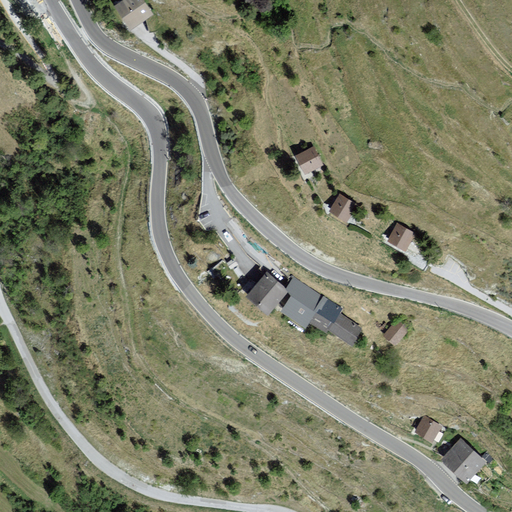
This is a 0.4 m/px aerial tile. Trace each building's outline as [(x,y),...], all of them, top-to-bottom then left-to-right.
[(143,0),(124,0),(116,5),(133,29),(153,14),(143,0)] [(313,148),(298,156),(307,174),(323,166),(313,148)] [(343,195),(333,210),(351,221),(361,206),(343,195)] [(418,233),(398,224),(391,241),(410,250),(418,233)] [(287,291),(265,272),(247,293),(269,311),(287,291)] [(328,299),(292,276),(285,286),(293,292),(283,308),(307,324),(313,316),(353,343),(362,329),(325,304),(328,299)] [(411,330),(396,320),(386,335),(401,345),(411,330)] [(445,428),(425,417),(417,433),(436,443),(445,428)] [(462,442),(446,461),(473,483),(488,464),(462,442)]
